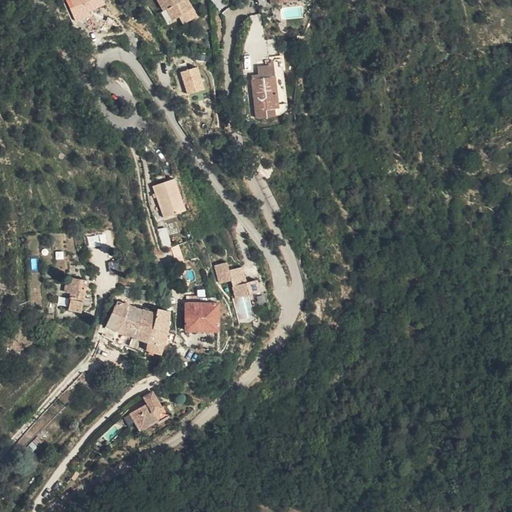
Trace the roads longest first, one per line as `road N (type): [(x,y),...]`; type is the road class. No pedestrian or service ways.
road 1 (residential): [(294,312),(268,253),(146,80),(120,56),(100,59),(99,69),(130,102),(133,117),(120,125),(102,112),(34,0)]
road 2 (residential): [(294,312),(292,261),(233,131),(226,56),(248,0)]
road 3 (residential): [(51,511),(184,434),(262,370),(294,312)]
road 4 (unknown): [(0,456),(97,342),(105,249)]
